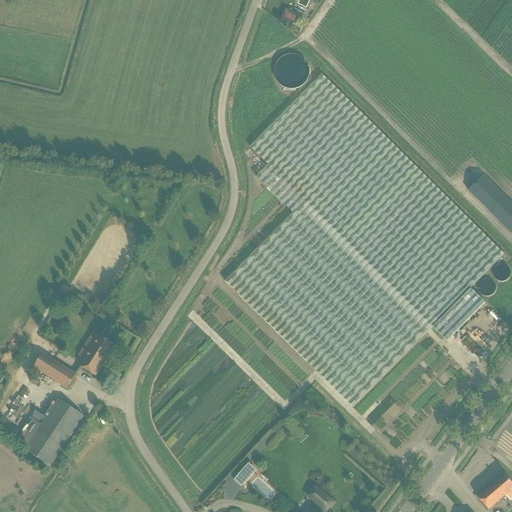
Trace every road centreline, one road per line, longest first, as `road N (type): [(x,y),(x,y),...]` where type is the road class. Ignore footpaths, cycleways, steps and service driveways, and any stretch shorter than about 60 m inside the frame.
road 1 (unclassified): [(187,511),(134,432),(130,389),(228,224),(235,193),(220,109),(257,0)]
road 2 (tertiary): [(406,511),(511,366)]
